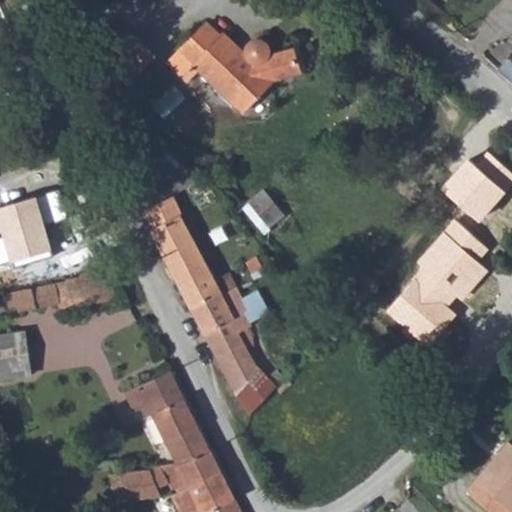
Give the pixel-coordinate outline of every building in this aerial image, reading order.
[(216,71),(172,23),(130,61),(144,77),(161,62),(166,66),(208,112),(233,88),(264,82),(263,60),(216,71)] [(511,61),(496,80),(507,90),(511,83),(511,61)] [(161,62),(144,77),(149,83),(166,66),(161,62)] [(270,228),(288,210),(264,185),(246,203),(270,228)] [(190,244),(183,228),(188,226),(182,211),(146,224),(158,252),(170,279),(166,282),(174,299),(191,290),(199,305),(213,298),(209,289),(228,281),(224,271),(209,276),(195,243),(190,244)] [(104,276),(9,291),(13,312),(49,306),(50,314),(79,310),(78,300),(108,297),(104,276)] [(228,281),(209,289),(213,298),(199,305),(181,314),(185,323),(201,316),(204,324),(231,311),(240,307),(230,285),(228,281)] [(231,311),(204,324),(189,331),(205,369),(235,352),(230,342),(241,336),(231,311)] [(0,378),(34,375),(30,330),(0,332),(0,378)] [(235,352),(205,369),(219,401),(243,370),(235,352)] [(212,457),(168,361),(108,374),(118,403),(141,394),(162,442),(131,455),(140,477),(170,477),(212,457)] [(279,375),(259,362),(253,372),(273,384),(279,375)] [(253,372),(228,407),(248,420),(273,384),(253,372)] [(511,454),(497,439),(452,484),(480,511),(488,511),(511,489),(511,454)] [(69,441),(19,442),(19,478),(67,479),(69,441)] [(238,511),(212,457),(170,477),(140,477),(100,480),(100,494),(116,494),(117,501),(158,500),(159,489),(166,486),(178,511),(238,511)]
